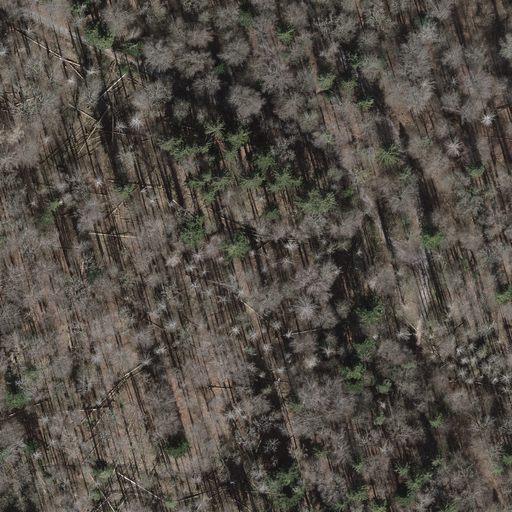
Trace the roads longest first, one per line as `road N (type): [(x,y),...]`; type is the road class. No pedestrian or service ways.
road 1 (track): [(0,8),(27,12),(278,126),(343,165),(384,237),(422,267)]
road 2 (track): [(297,0),(383,112),(410,161),(422,267)]
